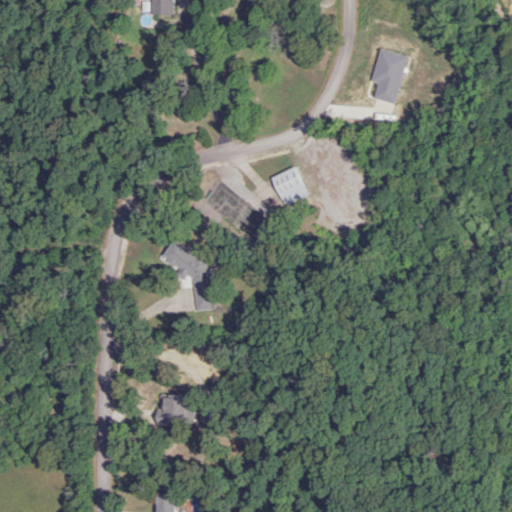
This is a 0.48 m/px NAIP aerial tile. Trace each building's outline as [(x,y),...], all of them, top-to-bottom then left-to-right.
[(172,15),(172,0),(149,0),(150,16),(172,15)] [(283,207),(306,196),(293,167),(269,178),(283,207)] [(195,310),(214,308),(209,255),(188,257),(186,240),(163,242),(165,267),(176,266),(177,278),(192,276),(195,310)] [(185,425),(185,396),(158,396),(158,425),(185,425)] [(174,495),(154,495),(153,511),(180,511),(174,511),(174,495)]
